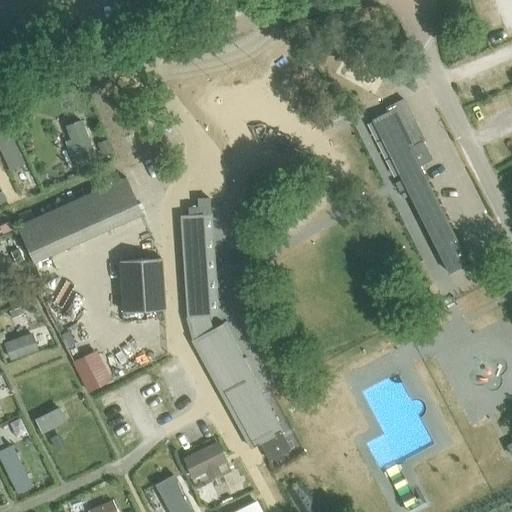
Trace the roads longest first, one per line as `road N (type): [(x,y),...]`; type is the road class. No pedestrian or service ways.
road 1 (unclassified): [(328,0),(0,88)]
road 2 (unclassified): [(511,231),(396,0)]
